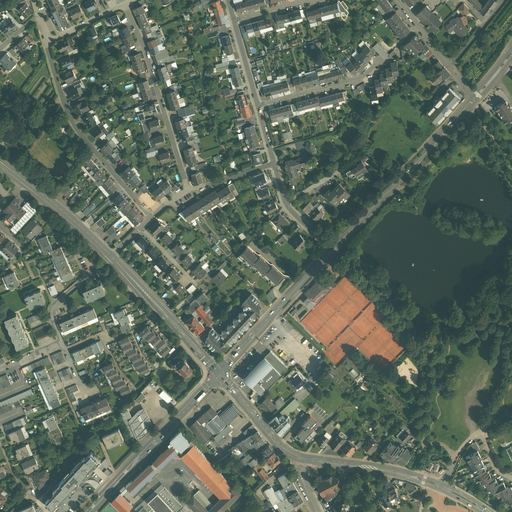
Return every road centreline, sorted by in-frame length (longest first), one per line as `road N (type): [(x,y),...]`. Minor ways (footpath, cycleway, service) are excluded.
road 1 (residential): [(149,218),(71,123),(44,42)]
road 2 (tertiary): [(332,250),(471,101)]
road 3 (residential): [(124,6),(187,191)]
road 4 (secondary): [(87,511),(218,372)]
road 5 (tertiary): [(218,372),(332,250)]
road 6 (secondary): [(218,372),(110,255)]
road 7 (tertiary): [(305,458),(440,486)]
road 8 (residential): [(257,105),(352,80),(378,61)]
road 9 (tertiary): [(305,458),(278,446),(218,372)]
